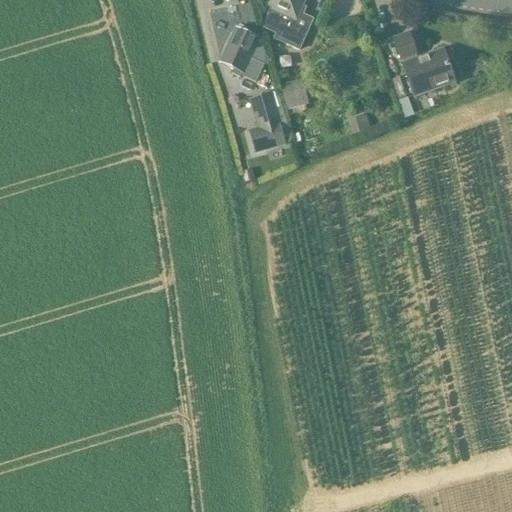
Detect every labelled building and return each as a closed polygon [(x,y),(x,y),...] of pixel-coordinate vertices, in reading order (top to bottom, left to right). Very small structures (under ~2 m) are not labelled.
[(308,7),(303,5),(305,0),(268,0),(265,7),(284,16),(274,38),(301,51),(316,19),(305,14),(308,7)] [(265,66),(250,59),(258,41),(236,31),(221,63),(242,73),(240,77),(256,84),(265,66)] [(394,41),(415,98),(454,84),(442,52),(417,61),(408,36),(394,41)] [(280,86),(287,112),(309,105),(303,81),(280,86)] [(274,92),(250,99),(259,131),(282,123),(274,92)] [(309,117),(296,120),(303,157),(316,154),(309,117)] [(365,118),(346,122),(349,136),(368,131),(365,118)] [(251,171),(243,173),(245,183),(253,181),(251,171)]
